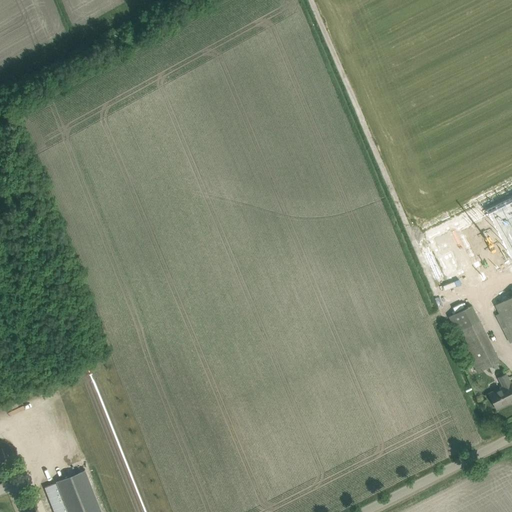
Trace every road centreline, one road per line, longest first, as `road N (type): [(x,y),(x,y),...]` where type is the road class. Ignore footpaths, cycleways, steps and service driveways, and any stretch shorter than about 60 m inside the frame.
road 1 (track): [(313,0),(444,304),(481,298)]
road 2 (unclassified): [(363,511),(511,437)]
